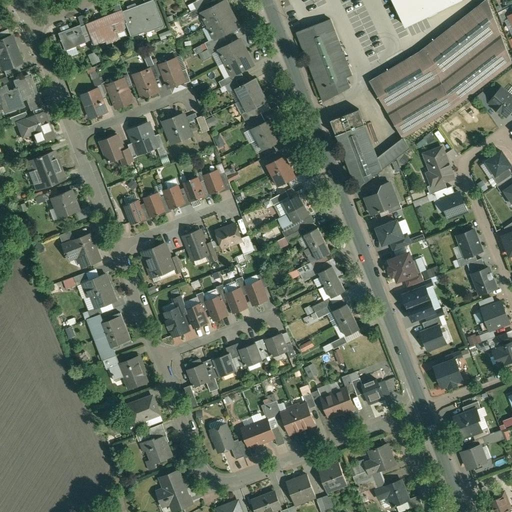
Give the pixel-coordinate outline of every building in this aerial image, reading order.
[(199,0),(197,1),(194,3),(197,9),(208,3),(214,0),(199,0)] [(486,0),(435,38),(421,52),(371,81),(403,137),(404,137),(457,106),(511,63),(511,62),(487,0),(486,0)] [(393,0),(406,26),(461,0),(393,0)] [(154,1),(137,8),(138,9),(132,11),(131,10),(124,13),(128,22),(133,36),(145,31),(146,32),(163,25),(154,1)] [(211,8),(204,12),(205,13),(207,17),(206,18),(207,20),(208,19),(211,25),(232,14),(225,1),(211,8)] [(197,9),(190,12),(194,19),(205,13),(204,12),(211,8),(208,3),(197,9)] [(511,7),(511,6),(499,13),(502,22),(511,18),(510,17),(511,16),(511,7)] [(123,10),(118,12),(122,24),(128,22),(124,13),(123,10)] [(105,19),(99,21),(98,20),(88,24),(92,36),(96,45),(110,39),(111,42),(120,38),(118,32),(125,30),(122,24),(118,12),(104,18),(105,19)] [(232,14),(211,25),(214,32),(213,32),(214,34),(215,34),(217,38),(224,35),(239,27),(232,14)] [(331,19),(297,32),(324,101),(351,87),(347,77),(352,75),(331,19)] [(80,24),(59,33),(65,50),(87,41),(86,38),(81,26),(80,24)] [(88,24),(81,26),(86,38),(92,36),(88,24)] [(217,38),(206,43),(209,49),(226,40),(227,40),(224,35),(217,38)] [(11,36),(0,40),(0,54),(6,69),(18,64),(18,65),(22,63),(18,51),(16,51),(13,43),(14,43),(11,36)] [(226,40),(209,49),(206,50),(209,56),(221,50),(221,49),(229,45),(226,40)] [(241,40),(229,46),(229,45),(221,49),(221,50),(224,54),(222,55),(223,57),(224,56),(228,62),(247,52),(241,40)] [(89,54),(93,64),(100,61),(96,51),(89,54)] [(247,52),(228,62),(234,74),(234,75),(241,71),(253,64),(247,52)] [(181,71),(177,59),(162,65),(165,74),(170,87),(185,81),(186,84),(192,81),(187,69),(181,71)] [(162,65),(160,60),(154,63),(155,65),(160,76),(165,74),(162,65)] [(6,69),(4,70),(6,77),(20,71),(18,65),(18,64),(6,69)] [(155,65),(149,67),(150,71),(151,70),(154,80),(160,78),(160,76),(155,65)] [(150,71),(136,76),(144,97),(159,91),(154,80),(151,70),(150,71)] [(241,71),(234,75),(234,74),(224,79),(227,85),(244,76),(241,71)] [(134,87),(129,74),(123,77),(124,80),(125,80),(128,90),(134,87)] [(29,75),(13,81),(16,88),(9,91),(7,85),(0,87),(0,99),(1,103),(7,101),(11,111),(28,105),(28,103),(38,99),(29,75)] [(256,78),(237,88),(243,100),(262,90),(256,78)] [(124,80),(110,86),(118,107),(133,101),(128,90),(125,80),(124,80)] [(103,84),(97,86),(98,90),(98,89),(102,99),(108,97),(103,84)] [(511,95),(502,88),(491,102),(495,106),(495,107),(501,113),(502,112),(507,116),(511,109),(511,95)] [(98,90),(83,95),(92,117),(107,111),(102,99),(98,89),(98,90)] [(262,90),(243,100),(248,111),(249,111),(258,107),(268,101),(262,90)] [(38,99),(28,103),(28,105),(31,110),(42,106),(39,99),(38,99)] [(243,100),(237,103),(242,114),(248,111),(243,100)] [(279,106),(263,114),(267,121),(271,119),(283,113),(279,106)] [(258,107),(249,111),(248,111),(242,114),(246,121),(261,113),(258,107)] [(359,109),(331,119),(337,135),(365,124),(359,109)] [(26,112),(10,118),(13,125),(18,123),(17,122),(28,118),(26,112)] [(28,118),(17,122),(18,123),(23,137),(34,133),(37,143),(54,137),(44,112),(28,118)] [(184,115),(166,122),(174,141),(192,133),(184,115)] [(205,116),(199,118),(204,131),(210,128),(205,116)] [(267,121),(253,128),(259,139),(276,130),(271,119),(267,121)] [(149,123),(130,130),(135,143),(140,154),(157,147),(158,147),(154,137),(149,123)] [(365,124),(337,135),(358,189),(410,148),(404,137),(403,137),(379,157),(365,124)] [(276,130),(259,139),(264,150),(274,144),(282,140),(276,130)] [(118,134),(101,141),(109,162),(126,156),(124,150),(118,134)] [(167,153),(160,134),(154,137),(158,147),(157,147),(160,156),(167,153)] [(213,137),(218,148),(226,145),(221,134),(213,137)] [(290,136),(282,140),(274,144),(278,151),(294,143),(290,136)] [(135,143),(129,145),(130,148),(134,157),(140,154),(135,143)] [(294,143),(278,151),(281,158),(286,155),(286,156),(298,150),(294,143)] [(443,147),(425,154),(432,172),(428,173),(432,184),(433,186),(446,181),(455,178),(443,147)] [(130,148),(124,150),(126,156),(129,163),(135,161),(134,157),(130,148)] [(54,151),(42,156),(41,155),(39,156),(39,157),(27,161),(31,171),(34,170),(38,182),(36,183),(38,189),(64,179),(54,151)] [(502,151),(487,161),(496,175),(497,175),(509,167),(511,165),(502,151)] [(281,158),(268,165),(274,175),(291,166),(286,156),(286,155),(281,158)] [(291,166),(274,175),(279,186),(289,181),(297,177),(297,176),(291,166)] [(511,171),(509,167),(497,175),(496,175),(493,177),(498,184),(511,175),(511,174),(511,171)] [(218,169),(205,174),(206,180),(212,193),(212,194),(220,191),(225,189),(220,174),(218,169)] [(232,186),(226,172),(220,174),(225,188),(232,186)] [(305,172),(297,176),(297,177),(289,181),(293,188),(308,180),(305,172)] [(498,184),(497,185),(502,193),(505,190),(511,185),(511,175),(498,184)] [(198,177),(185,182),(187,187),(192,201),(192,202),(200,199),(200,198),(206,196),(200,182),(198,177)] [(206,180),(200,182),(206,196),(212,193),(206,180)] [(446,181),(433,186),(432,184),(428,186),(431,194),(436,193),(448,188),(446,181)] [(383,185),(380,193),(366,198),(373,214),(388,208),(399,203),(390,182),(383,185)] [(178,184),(165,190),(167,195),(172,209),(180,206),(186,204),(180,189),(178,184)] [(448,188),(436,193),(439,201),(443,200),(443,199),(456,194),(453,186),(448,188)] [(187,187),(180,189),(186,203),(192,201),(187,187)] [(56,189),(44,194),(46,201),(52,198),(58,195),(56,189)] [(58,195),(52,198),(56,208),(58,207),(62,217),(80,210),(79,209),(75,200),(76,200),(72,190),(58,195)] [(287,191),(271,199),(274,205),(290,197),(287,191)] [(159,192),(145,197),(147,202),(152,216),(152,217),(160,214),(160,213),(166,211),(161,197),(159,192)] [(456,194),(443,199),(443,200),(446,208),(445,210),(446,214),(449,215),(450,218),(468,211),(461,192),(456,194)] [(300,194),(284,202),(290,212),(305,204),(300,194)] [(167,195),(161,197),(166,211),(172,209),(167,195)] [(139,200),(125,205),(133,224),(141,221),(140,221),(146,219),(141,205),(139,200)] [(147,202),(141,205),(146,219),(152,216),(147,202)] [(399,204),(388,208),(390,213),(403,208),(401,203),(399,203),(399,204)] [(305,204),(290,212),(290,213),(280,217),(285,227),(310,214),(305,204)] [(78,220),(92,215),(89,207),(75,212),(78,220)] [(304,220),(292,227),(295,233),(300,230),(307,226),(304,220)] [(393,220),(388,222),(387,225),(378,228),(384,244),(391,241),(404,236),(403,236),(398,221),(396,221),(393,220)] [(237,224),(217,231),(222,245),(228,243),(229,245),(239,241),(243,240),(242,238),(237,224)] [(319,227),(305,234),(312,247),(325,240),(319,227)] [(475,229),(458,236),(466,256),(466,257),(476,253),(483,251),(475,229)] [(295,233),(286,237),(289,243),(303,236),(300,230),(295,233)] [(72,231),(61,235),(65,244),(75,240),(72,231)] [(201,231),(186,237),(194,258),(209,253),(206,244),(201,231)] [(511,232),(508,234),(503,236),(510,255),(511,254),(511,232)] [(75,240),(65,244),(70,259),(71,258),(70,256),(78,252),(84,267),(85,266),(85,265),(100,258),(100,260),(101,260),(91,233),(75,240)] [(404,236),(391,241),(395,250),(411,244),(408,234),(403,236),(404,236)] [(250,235),(242,238),(243,240),(239,241),(244,254),(245,254),(256,249),(250,235)] [(332,252),(325,240),(312,247),(305,250),(308,256),(315,252),(318,259),(332,252)] [(217,254),(212,241),(206,244),(209,253),(210,257),(217,254)] [(166,245),(144,254),(153,276),(158,274),(159,275),(160,275),(160,273),(175,267),(172,258),(166,245)] [(256,249),(245,254),(247,260),(258,256),(256,249)] [(408,253),(390,260),(398,281),(405,279),(418,273),(413,260),(411,261),(408,253)] [(466,256),(459,259),(461,266),(468,264),(478,260),(476,253),(466,257),(466,256)] [(183,272),(177,256),(172,258),(175,267),(177,274),(183,272)] [(478,260),(468,264),(472,274),(473,274),(473,273),(487,268),(483,258),(478,260)] [(312,262),(298,269),(301,275),(315,268),(312,262)] [(334,266),(320,273),(326,285),(339,278),(334,266)] [(435,282),(443,278),(438,266),(430,270),(435,282)] [(487,268),(473,273),(473,274),(481,294),(497,288),(489,267),(487,268)] [(315,268),(301,275),(305,281),(318,274),(315,268)] [(87,272),(75,277),(77,283),(89,278),(87,272)] [(418,273),(405,279),(408,287),(414,284),(425,280),(422,272),(418,273)] [(265,273),(258,275),(260,280),(261,280),(264,288),(270,286),(265,273)] [(107,274),(84,282),(89,296),(92,295),(112,287),(107,274)] [(247,285),(244,276),(237,279),(238,282),(240,288),(241,288),(244,295),(250,293),(247,285)] [(339,278),(326,285),(333,297),(346,291),(339,278)] [(425,280),(414,284),(417,290),(426,286),(427,288),(434,285),(431,278),(425,280)] [(260,280),(247,285),(250,293),(255,305),(268,299),(264,288),(261,280),(260,280)] [(236,281),(226,285),(225,287),(227,293),(240,288),(238,282),(236,281)] [(225,287),(224,284),(217,287),(221,295),(224,303),(230,301),(225,287)] [(417,290),(404,295),(408,308),(431,299),(427,288),(426,286),(417,290)] [(112,287),(92,295),(97,308),(101,307),(117,300),(112,287)] [(240,288),(227,293),(230,301),(235,312),(248,307),(244,295),(241,288),(240,288)] [(207,300),(204,292),(197,294),(201,303),(204,311),(211,308),(207,300)] [(183,295),(173,299),(177,308),(180,307),(183,314),(189,312),(188,308),(183,295)] [(221,295),(207,300),(211,308),(215,320),(228,315),(224,303),(221,295)] [(330,299),(313,308),(316,312),(329,305),(333,303),(330,299)] [(431,299),(408,308),(413,320),(426,315),(436,311),(435,310),(431,299)] [(502,301),(483,309),(487,321),(481,323),(485,332),(510,322),(502,301)] [(201,303),(188,308),(189,312),(195,328),(209,322),(204,311),(201,303)] [(348,303),(335,310),(341,323),(355,316),(348,303)] [(329,305),(316,312),(319,319),(333,312),(329,305)] [(97,308),(89,311),(91,318),(101,314),(104,313),(101,307),(97,308)] [(177,308),(166,312),(169,320),(168,320),(171,328),(172,328),(175,335),(189,330),(183,314),(180,307),(177,308)] [(442,307),(435,310),(436,311),(426,315),(428,321),(440,316),(445,314),(442,307)] [(103,319),(90,324),(96,339),(127,327),(121,312),(103,319)] [(91,318),(88,319),(90,324),(103,319),(101,314),(91,318)] [(355,316),(341,323),(348,336),(361,330),(355,316)] [(428,321),(423,323),(426,331),(440,326),(443,325),(440,316),(428,321)] [(426,331),(422,333),(429,349),(447,342),(440,326),(426,331)] [(127,327),(96,339),(102,354),(115,349),(133,342),(127,327)] [(281,333),(268,339),(267,337),(261,339),(266,353),(271,351),(273,355),(287,349),(288,349),(286,344),(281,333)] [(507,333),(496,337),(498,342),(500,347),(511,342),(507,333)] [(345,336),(332,343),(335,349),(348,342),(345,336)] [(242,349),(241,349),(243,354),(246,363),(245,363),(246,364),(247,365),(267,356),(266,353),(261,339),(255,342),(255,344),(242,349)] [(313,340),(301,345),(304,352),(316,346),(313,340)] [(511,341),(511,342),(500,347),(498,342),(492,345),(494,352),(500,350),(505,363),(511,360),(511,341)] [(296,355),(291,342),(286,344),(288,349),(287,349),(290,357),(296,355)] [(242,349),(239,343),(233,345),(237,357),(243,354),(241,349),(242,349)] [(233,345),(227,348),(230,354),(232,359),(237,357),(233,345)] [(115,349),(102,354),(104,360),(117,355),(115,349)] [(344,361),(340,350),(336,351),(340,362),(344,361)] [(461,350),(446,356),(448,361),(459,357),(459,358),(463,357),(461,350)] [(230,354),(216,360),(215,357),(209,360),(215,377),(216,377),(236,369),(232,359),(230,354)] [(121,363),(117,355),(104,360),(108,369),(111,368),(121,364),(121,363)] [(138,356),(121,363),(121,364),(111,368),(116,380),(126,376),(130,388),(148,381),(138,356)] [(448,361),(435,366),(443,387),(449,385),(450,386),(457,383),(457,382),(464,379),(461,371),(463,370),(459,358),(459,357),(448,361)] [(201,359),(187,364),(189,370),(203,364),(202,362),(201,359)] [(209,360),(202,362),(203,364),(189,370),(195,385),(207,381),(211,391),(220,388),(216,377),(215,377),(209,360)] [(313,364),(306,368),(310,375),(317,372),(313,364)] [(350,374),(343,377),(347,387),(350,393),(356,391),(353,381),(350,374)] [(363,384),(361,378),(353,381),(356,391),(358,395),(366,393),(363,385),(363,384)] [(363,384),(363,385),(366,393),(370,403),(385,398),(384,396),(381,388),(382,387),(381,386),(380,386),(378,379),(363,384)] [(199,405),(191,385),(185,387),(193,408),(199,405)] [(309,385),(302,387),(308,403),(310,408),(317,406),(312,393),(309,385)] [(390,394),(387,385),(382,387),(381,388),(384,396),(390,394)] [(347,387),(334,392),(343,414),(355,409),(350,393),(347,387)] [(319,390),(312,393),(317,406),(324,403),(321,397),(322,396),(319,390)] [(322,396),(321,397),(324,403),(330,419),(343,414),(334,392),(322,396)] [(154,395),(129,405),(136,423),(151,417),(151,416),(160,412),(154,395)] [(282,412),(278,400),(270,403),(277,421),(284,418),(282,413),(282,412)] [(479,401),(463,407),(466,413),(477,409),(478,409),(481,408),(479,401)] [(270,403),(264,406),(268,418),(276,437),(275,437),(279,445),(286,443),(277,421),(270,403)] [(308,403),(295,408),(303,429),(316,424),(310,408),(308,403)] [(282,412),(282,413),(284,418),(290,434),(303,429),(295,408),(282,412)] [(466,413),(455,417),(463,438),(474,434),(483,430),(482,430),(478,419),(481,418),(478,409),(477,409),(466,413)] [(268,418),(255,423),(263,442),(275,437),(276,437),(268,418)] [(163,423),(149,428),(153,438),(163,434),(164,437),(167,435),(163,423)] [(255,423),(242,428),(246,438),(250,447),(263,442),(255,423)] [(227,424),(212,429),(213,431),(211,434),(214,440),(216,441),(220,452),(232,447),(235,446),(233,441),(227,424)] [(493,426),(482,430),(483,430),(474,434),(476,440),(484,437),(495,432),(493,426)] [(139,434),(140,441),(152,439),(150,431),(139,434)] [(153,438),(141,443),(145,451),(149,449),(155,463),(164,460),(164,459),(172,456),(167,441),(166,442),(164,437),(163,434),(153,438)] [(476,440),(467,443),(469,449),(481,444),(486,442),(484,437),(476,440)] [(250,447),(246,438),(240,441),(245,456),(246,458),(253,455),(250,447)] [(239,439),(233,441),(235,446),(232,447),(237,459),(245,456),(240,441),(239,439)] [(388,443),(369,451),(369,452),(371,451),(375,460),(366,464),(369,470),(370,474),(396,464),(388,443)] [(469,449),(464,451),(470,468),(476,466),(477,468),(483,466),(482,464),(488,462),(481,444),(469,449)] [(333,466),(321,471),(320,470),(319,470),(328,492),(349,484),(340,462),(333,465),(333,466)] [(369,470),(354,476),(357,485),(372,479),(370,474),(369,470)] [(179,471),(162,477),(166,488),(159,491),(163,501),(167,499),(167,500),(170,499),(172,504),(191,497),(190,496),(189,496),(187,490),(186,491),(181,479),(182,479),(179,471)] [(301,479),(288,484),(288,483),(287,483),(296,505),(307,501),(306,499),(316,495),(308,475),(301,478),(301,479)] [(372,479),(357,485),(360,493),(376,487),(373,479),(372,479)] [(402,479),(385,486),(385,487),(377,490),(380,499),(381,498),(389,495),(393,505),(393,506),(395,505),(396,506),(397,506),(397,504),(408,500),(410,499),(402,479)] [(275,491),(253,500),(257,511),(270,511),(282,508),(275,491)] [(509,511),(501,492),(487,498),(492,511),(509,511)] [(332,494),(323,497),(328,510),(337,507),(332,494)] [(389,495),(381,498),(385,508),(393,505),(389,495)] [(419,495),(410,499),(408,500),(411,508),(422,504),(419,495)] [(191,497),(172,504),(174,510),(193,503),(191,497)] [(323,497),(317,500),(322,511),(323,511),(328,510),(323,497)] [(237,501),(220,508),(221,511),(242,511),(242,510),(241,511),(237,501)]
